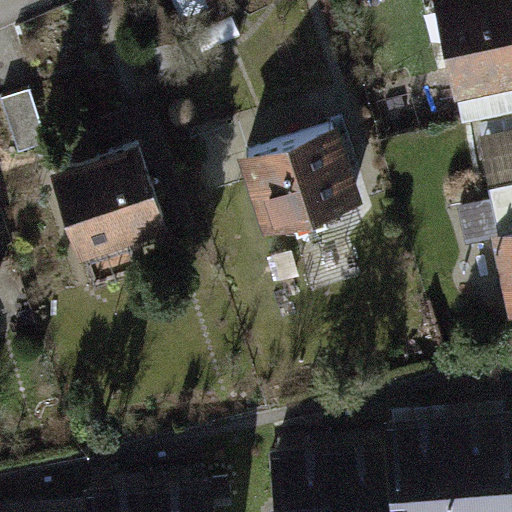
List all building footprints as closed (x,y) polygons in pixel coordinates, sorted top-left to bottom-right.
[(222,47),(196,0),(186,0),(170,9),(196,60),(222,47)] [(511,0),(446,0),(465,89),(511,79),(511,0)] [(49,143),(32,88),(5,96),(22,151),(49,143)] [(339,127),(254,156),(277,224),(362,194),(339,127)] [(511,127),(483,134),(497,197),(463,204),(471,239),(506,232),(511,262),(511,127)] [(143,142),(60,169),(87,253),(132,238),(137,253),(175,241),(143,142)] [(466,511),(511,511),(511,412),(460,416),(466,511)] [(404,511),(466,511),(460,416),(398,420),(404,511)] [(343,511),(404,511),(400,441),(338,445),(343,511)] [(343,511),(338,445),(277,449),(281,511),(343,511)] [(233,475),(220,476),(222,504),(236,503),(233,475)] [(159,511),(220,511),(218,480),(157,484),(159,511)] [(97,511),(158,511),(157,484),(96,488),(97,511)]
